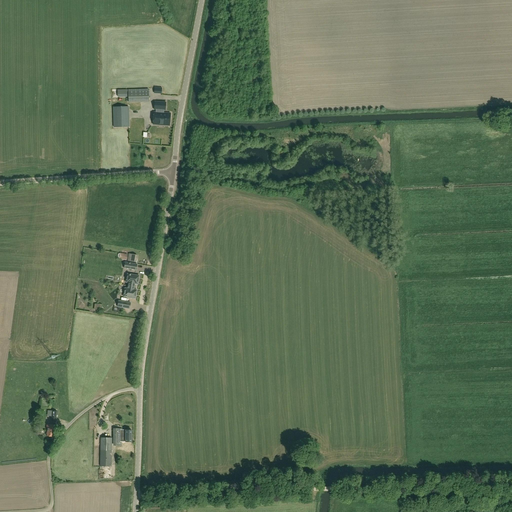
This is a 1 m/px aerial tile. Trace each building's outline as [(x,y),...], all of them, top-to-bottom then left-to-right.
[(148,89),(136,90),(128,90),(128,102),(137,102),(149,101),(148,89)] [(166,102),(155,102),(154,109),(158,110),(158,112),(154,112),(153,124),(158,125),(158,122),(164,122),(164,125),(169,126),(170,113),(163,113),(163,110),(165,110),(166,102)] [(114,127),(129,127),(129,107),(114,107),(114,127)] [(128,287),(134,288),(135,284),(138,285),(139,276),(127,274),(126,283),(129,283),(128,287)] [(134,290),(134,288),(128,287),(128,289),(125,289),(124,297),(135,299),(137,291),(134,290)] [(47,424),(46,428),(47,428),(47,436),(54,437),(54,429),(55,429),(56,425),(47,424)] [(131,442),(131,430),(122,430),(122,429),(114,428),(114,426),(105,426),(105,432),(115,432),(115,446),(121,446),(122,434),(125,434),(125,442),(131,442)] [(97,454),(100,454),(100,466),(111,467),(112,438),(101,438),(100,449),(97,449),(97,454)]
